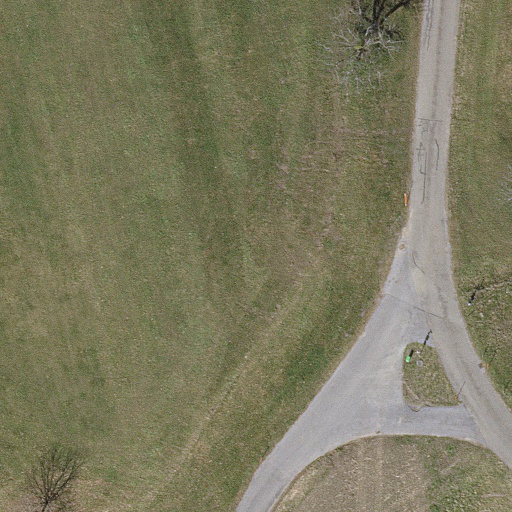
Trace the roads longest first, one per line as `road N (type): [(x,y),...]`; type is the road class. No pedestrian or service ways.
road 1 (track): [(510,445),(463,422),(419,417),(316,424),(253,511)]
road 2 (track): [(428,252),(451,0)]
road 3 (track): [(510,445),(457,346),(428,252)]
road 4 (track): [(428,252),(388,331),(316,424)]
